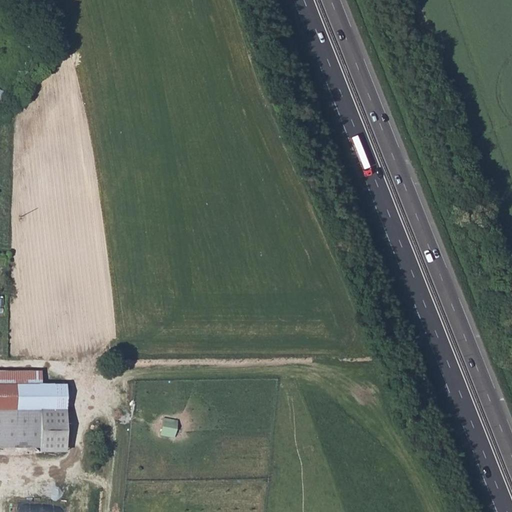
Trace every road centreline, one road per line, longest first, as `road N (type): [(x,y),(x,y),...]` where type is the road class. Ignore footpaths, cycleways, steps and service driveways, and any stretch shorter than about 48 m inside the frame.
road 1 (trunk): [(304,0),(507,511)]
road 2 (trunk): [(511,454),(332,0)]
road 3 (track): [(0,363),(74,366),(89,396),(77,454),(0,468)]
